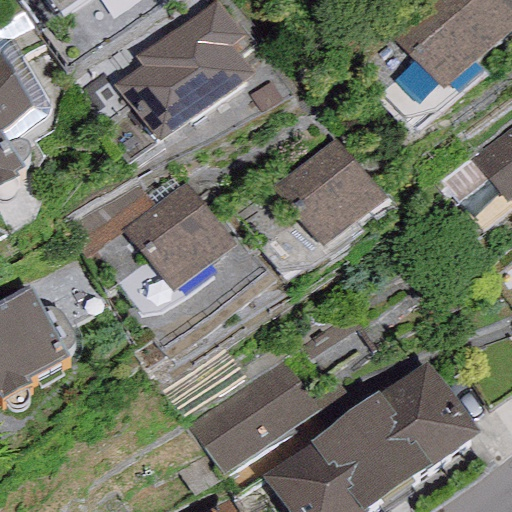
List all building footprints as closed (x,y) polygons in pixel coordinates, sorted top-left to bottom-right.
[(44,0),(57,18),(82,0),(44,0)] [(493,54),(446,0),(434,0),(389,39),(440,98),(493,54)] [(511,0),(446,0),(493,54),(511,37),(511,0)] [(243,43),(216,4),(134,60),(141,70),(111,91),(140,133),(143,131),(157,150),(253,83),(231,52),(243,43)] [(0,56),(0,203),(1,203),(5,203),(9,202),(12,199),(14,196),(15,192),(15,188),(14,184),(17,182),(15,177),(22,174),(0,137),(0,130),(33,114),(0,56)] [(511,130),(470,162),(506,210),(511,205),(511,130)] [(336,141),(272,187),(323,255),(386,208),(336,141)] [(184,186),(120,236),(172,302),(237,253),(184,186)] [(29,289),(0,305),(0,403),(3,408),(32,392),(28,385),(70,362),(29,289)] [(315,418),(278,363),(246,385),(222,349),(160,390),(221,481),(315,418)] [(259,482),(279,511),(380,511),(478,446),(426,369),(259,482)]
